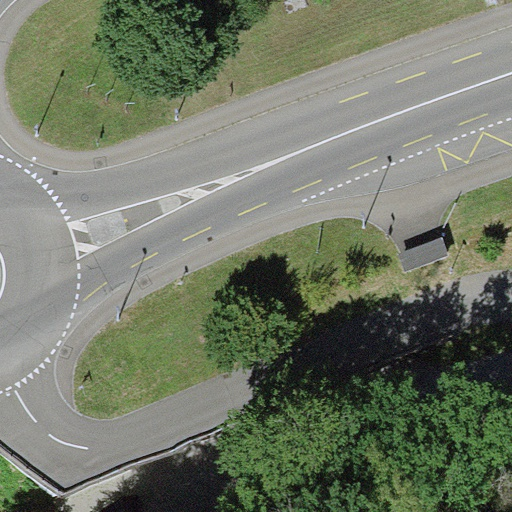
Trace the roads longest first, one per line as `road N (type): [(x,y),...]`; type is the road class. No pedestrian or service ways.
road 1 (residential): [(0,367),(47,433),(82,448),(123,442),(425,312),(511,294)]
road 2 (primary): [(30,313),(270,164)]
road 3 (primary): [(270,164),(0,198)]
road 4 (primary): [(270,164),(511,74)]
road 5 (primary): [(30,313),(35,255),(0,204)]
